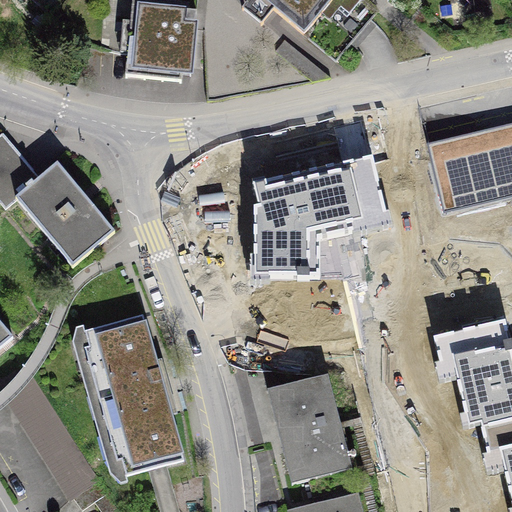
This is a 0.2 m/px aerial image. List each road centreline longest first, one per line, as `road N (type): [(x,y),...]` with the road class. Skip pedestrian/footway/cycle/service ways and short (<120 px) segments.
road 1 (residential): [(134,132),(138,200),(207,385),(231,511)]
road 2 (tertiary): [(134,132),(205,130),(511,61)]
